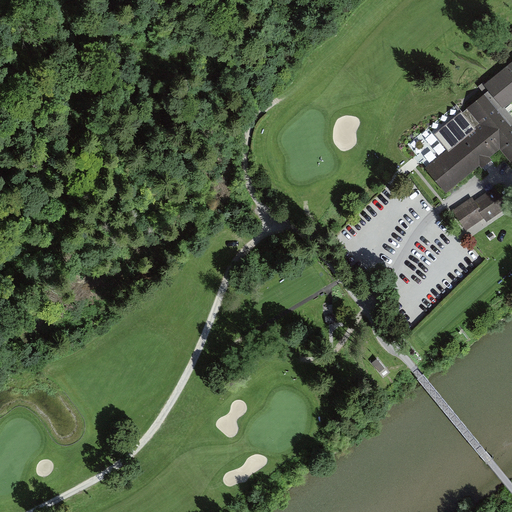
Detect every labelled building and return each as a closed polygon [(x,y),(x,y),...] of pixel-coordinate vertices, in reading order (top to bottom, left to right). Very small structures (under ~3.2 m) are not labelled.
[(491,89),(504,106),(511,99),(511,59),(485,82),(491,89)] [(511,114),(504,106),(491,89),(460,113),(473,128),(425,167),(446,192),(500,148),(511,162),(511,114)] [(435,140),(446,150),(456,139),(445,129),(435,140)] [(432,134),(426,139),(422,134),(409,143),(418,156),(437,142),(432,134)] [(474,198),(455,211),(466,230),(484,221),(487,225),(509,210),(496,189),(477,201),(474,198)]
